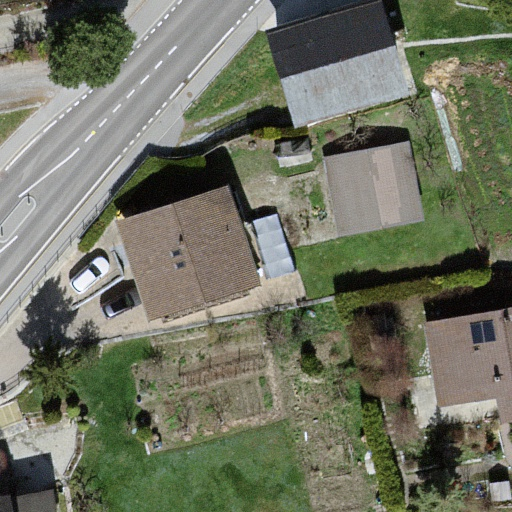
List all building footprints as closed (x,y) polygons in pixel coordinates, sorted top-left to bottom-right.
[(252,56),(275,151),(386,125),(363,30),(252,56)] [(326,183),(332,259),(411,252),(404,176),(326,183)] [(115,258),(139,342),(243,313),(220,229),(115,258)] [(511,326),(413,339),(426,440),(511,428),(511,326)] [(0,505),(0,511),(34,511),(32,500),(0,505)]
